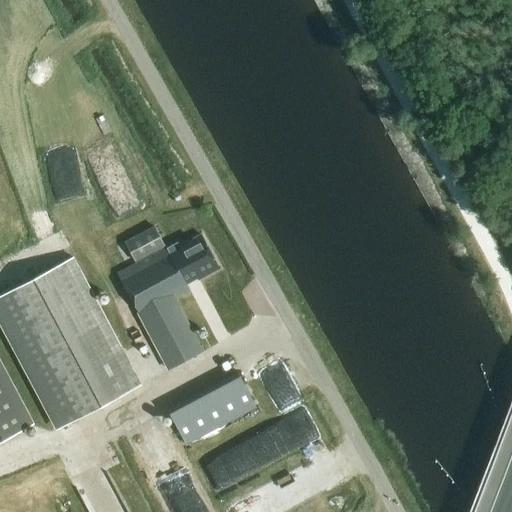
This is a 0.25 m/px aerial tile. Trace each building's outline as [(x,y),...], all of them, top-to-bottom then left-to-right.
[(123,218),(150,204),(132,171),(106,185),(123,218)] [(218,269),(199,235),(198,233),(166,250),(154,227),(125,243),(136,264),(116,275),(118,279),(117,279),(167,374),(201,356),(173,302),(189,293),(186,287),(197,281),(200,287),(213,280),(209,274),(218,269)] [(74,258),(12,291),(0,297),(0,325),(56,431),(79,419),(141,386),(74,258)] [(0,443),(33,426),(0,364),(0,443)] [(167,410),(186,446),(257,408),(237,373),(167,410)] [(301,445),(321,433),(306,411),(287,423),(301,445)] [(230,506),(231,511),(293,511),(315,503),(303,475),(230,506)]
